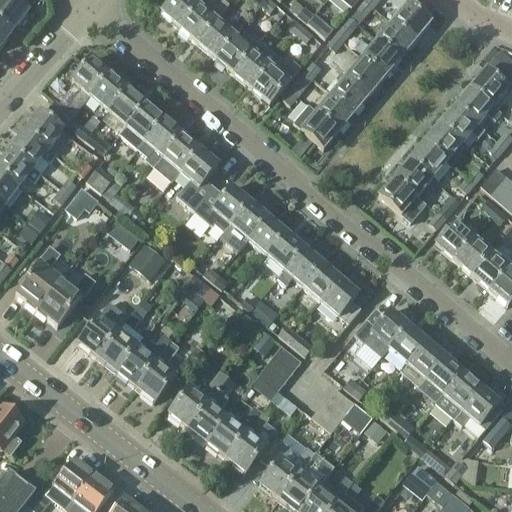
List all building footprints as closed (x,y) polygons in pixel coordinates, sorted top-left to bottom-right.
[(0,26),(13,37),(29,17),(7,0),(0,0),(0,1),(0,26)] [(172,0),(159,16),(178,32),(198,9),(197,8),(187,0),(172,0)] [(196,47),(216,24),(215,24),(228,9),(221,4),(216,10),(204,0),(203,0),(197,8),(198,9),(178,32),(196,47)] [(258,10),(266,1),(264,0),(250,0),(249,2),(258,10)] [(338,0),(344,4),(343,5),(351,12),(360,0),(338,0)] [(366,0),(364,3),(373,10),(381,1),(379,0),(366,0)] [(266,1),(258,10),(268,19),(276,9),(266,1)] [(373,10),(364,3),(355,13),(364,20),(373,10)] [(392,26),(415,45),(430,27),(407,7),(392,26)] [(305,28),(313,19),(303,11),(295,20),(305,28)] [(313,19),(305,28),(315,36),(322,27),(313,19)] [(216,24),(196,47),(214,63),(240,32),(241,33),(242,31),(233,23),(225,32),(216,24)] [(294,40),(302,31),(292,23),(285,32),(294,40)] [(0,53),(13,37),(0,26),(0,53)] [(415,45),(392,26),(376,44),(400,64),(415,45)] [(334,39),(343,46),(350,37),(341,30),(334,39)] [(302,31),(294,40),(304,48),(312,39),(302,31)] [(214,63),(233,78),(258,48),(258,47),(241,33),(240,32),(214,63)] [(343,46),(334,39),(325,49),(334,57),(343,46)] [(400,64),(376,44),(361,62),(385,81),(400,64)] [(250,93),(277,60),(259,45),(258,47),(258,48),(233,78),(250,93)] [(511,65),(499,55),(487,70),(502,82),(511,69),(511,65)] [(277,60),(250,93),(268,108),(300,71),(292,65),(288,70),(277,60)] [(46,116),(65,130),(72,120),(89,100),(108,77),(90,62),(70,85),(80,93),(63,113),(53,106),(46,116)] [(385,81),(361,62),(345,80),(369,100),(385,81)] [(303,75),(312,83),(320,73),(310,66),(303,75)] [(469,92),(493,111),(509,93),(485,73),(469,92)] [(297,82),(293,86),(302,94),(306,90),(312,83),(303,75),(297,82)] [(369,100),(345,80),(345,81),(339,76),(334,83),(339,88),(330,98),(354,118),(369,100)] [(107,115),(126,93),(108,77),(89,100),(107,115)] [(287,93),(296,100),(302,94),(293,86),(287,93)] [(454,110),(478,129),(486,119),(494,126),(501,118),(493,112),(493,111),(469,92),(454,110)] [(125,131),(144,108),(126,93),(107,115),(125,131)] [(296,100),(287,93),(279,103),(288,110),(296,100)] [(354,118),(330,98),(315,116),(339,136),(354,118)] [(144,108),(125,131),(126,131),(119,139),(137,154),(144,147),(143,146),(162,123),(144,108)] [(292,128),(300,134),(323,154),(339,136),(315,116),(308,110),(292,128)] [(478,129),(454,110),(439,128),(462,147),(470,138),(476,143),(483,135),(477,130),(478,129)] [(23,134),(47,153),(61,134),(38,116),(23,134)] [(180,139),(162,123),(143,146),(144,147),(137,154),(147,162),(144,165),(153,172),(162,162),(161,161),(180,139)] [(462,147),(439,128),(424,146),(447,166),(462,147)] [(83,145),(89,136),(80,129),(73,137),(83,145)] [(47,153),(23,134),(8,153),(32,172),(40,161),(48,167),(54,159),(46,154),(47,153)] [(495,144),(504,152),(511,143),(511,142),(503,135),(495,144)] [(89,136),(83,145),(92,152),(99,144),(89,136)] [(198,154),(180,139),(161,161),(162,162),(153,172),(152,173),(169,188),(179,176),(198,154)] [(504,152),(495,144),(487,155),(496,162),(504,152)] [(409,163),(432,183),(447,166),(424,146),(409,163)] [(32,172),(8,153),(0,164),(0,176),(18,190),(25,182),(32,187),(39,178),(32,172)] [(193,216),(213,192),(204,184),(217,169),(198,154),(179,176),(189,185),(175,201),(193,216)] [(432,183),(409,163),(393,181),(416,201),(432,183)] [(73,175),(81,181),(89,171),(80,165),(73,175)] [(84,188),(99,199),(105,191),(107,192),(114,183),(98,171),(84,188)] [(465,181),(474,189),(482,179),(473,171),(465,181)] [(489,199),(504,180),(495,172),(479,191),(489,199)] [(18,190),(0,176),(0,206),(3,209),(18,190)] [(497,206),(511,188),(511,186),(504,180),(489,199),(497,206)] [(416,201),(393,181),(378,200),(401,220),(416,201)] [(474,189),(465,181),(456,190),(465,198),(474,189)] [(59,193),(67,199),(74,190),(66,183),(59,193)] [(507,214),(511,207),(511,188),(497,206),(507,214)] [(124,205),(107,192),(105,191),(99,199),(107,206),(117,213),(124,205)] [(213,192),(193,216),(211,231),(213,228),(223,237),(229,230),(229,229),(248,207),(230,191),(223,200),(213,192)] [(67,199),(59,193),(50,204),(59,211),(67,199)] [(489,222),(496,212),(486,204),(478,213),(489,222)] [(124,205),(117,213),(127,221),(133,213),(124,205)] [(247,245),(266,222),(248,207),(229,229),(229,230),(247,245)] [(435,217),(444,225),(452,215),(443,208),(435,217)] [(496,212),(489,222),(498,230),(506,220),(496,212)] [(27,227),(38,236),(45,227),(50,221),(38,213),(27,227)] [(444,225),(435,217),(426,227),(435,235),(444,225)] [(266,260),(285,238),(266,222),(247,245),(266,260)] [(454,226),(435,249),(453,264),(472,241),(454,226)] [(38,236),(27,227),(19,238),(30,246),(38,236)] [(119,248),(129,256),(137,245),(127,237),(119,248)] [(285,238),(266,260),(283,275),(302,252),(285,238)] [(470,279),(490,257),(472,241),(453,264),(470,279)] [(147,285),(163,264),(142,248),(126,269),(147,285)] [(35,316),(59,285),(47,276),(59,260),(48,252),(35,268),(37,270),(14,300),(35,316)] [(301,291),(321,268),(302,252),(283,275),(275,284),(283,291),(291,282),(301,291)] [(490,257),(470,279),(488,294),(508,272),(507,272),(490,257)] [(1,267),(9,273),(16,264),(8,258),(1,267)] [(0,286),(10,274),(9,273),(1,267),(0,266),(0,286)] [(511,304),(511,266),(507,272),(508,272),(488,294),(507,310),(511,304)] [(319,306),(338,283),(321,268),(301,291),(319,306)] [(211,288),(217,280),(207,272),(201,280),(211,288)] [(59,285),(35,316),(56,332),(80,302),(82,303),(95,287),(84,279),(72,294),(59,285)] [(202,304),(210,294),(191,279),(184,289),(202,304)] [(217,280),(211,288),(221,295),(227,287),(217,280)] [(338,321),(347,329),(360,314),(351,306),(357,298),(338,283),(319,306),(338,321)] [(210,294),(202,304),(211,310),(218,301),(210,294)] [(248,317),(254,309),(245,301),(238,310),(248,317)] [(139,306),(133,314),(140,320),(146,312),(149,308),(142,302),(139,306)] [(254,309),(248,317),(257,325),(264,317),(254,309)] [(77,347),(96,362),(132,316),(123,310),(108,329),(98,321),(77,347)] [(362,348),(371,338),(388,353),(407,330),(389,315),(384,321),(374,313),(352,339),(362,348)] [(136,351),(124,342),(139,322),(132,316),(96,362),(115,377),(136,351)] [(283,347),(292,336),(284,329),(275,340),(283,347)] [(406,368),(425,346),(407,330),(388,353),(406,368)] [(292,336),(283,347),(303,363),(312,352),(292,336)] [(254,351),(264,359),(274,346),(264,338),(254,351)] [(136,351),(115,377),(134,392),(170,345),(169,345),(161,339),(153,350),(142,342),(136,351)] [(194,351),(172,379),(162,372),(178,351),(170,345),(134,392),(153,407),(173,381),(181,387),(203,358),(194,351)] [(425,346),(406,368),(400,376),(402,378),(402,379),(415,391),(416,390),(419,392),(425,385),(424,384),(443,361),(425,346)] [(272,361),(292,376),(299,366),(280,351),(272,361)] [(264,370),(284,386),(292,376),(272,361),(264,370)] [(442,399),(461,376),(443,361),(424,384),(425,385),(442,399)] [(284,386),(264,370),(256,381),(276,396),(284,386)] [(167,418),(186,433),(226,381),(218,375),(199,400),(188,391),(167,418)] [(452,424),(479,392),(461,376),(442,399),(443,400),(434,409),(452,424)] [(186,433),(205,448),(226,421),(218,415),(227,402),(225,401),(235,388),(226,381),(186,433)] [(349,399),(357,389),(349,382),(341,392),(349,399)] [(357,389),(349,399),(357,405),(365,395),(357,389)] [(479,392),(452,424),(461,432),(469,422),(484,435),(501,415),(495,410),(497,407),(479,392)] [(332,393),(324,402),(344,418),(351,408),(332,393)] [(336,427),(340,423),(344,418),(324,402),(317,412),(336,427)] [(351,408),(344,418),(340,423),(359,438),(371,423),(351,408)] [(13,442),(26,425),(12,414),(10,416),(2,410),(0,412),(0,454),(9,461),(20,447),(13,442)] [(224,463),(260,417),(253,411),(246,421),(243,419),(235,429),(226,421),(205,448),(224,463)] [(336,427),(317,412),(309,422),(328,438),(336,427)] [(386,428),(393,420),(383,412),(377,420),(386,428)] [(393,420),(386,428),(404,443),(414,431),(396,416),(393,420)] [(255,463),(262,469),(280,445),(271,438),(274,434),(265,427),(268,423),(260,417),(224,463),(243,478),(255,463)] [(490,453),(510,430),(500,421),(480,445),(490,453)] [(401,447),(418,461),(419,462),(426,454),(408,439),(401,447)] [(277,504),(312,458),(304,452),(297,462),(288,454),(289,452),(280,445),(262,469),(269,474),(257,489),(277,504)] [(449,473),(426,454),(419,462),(428,470),(428,469),(442,481),(449,473)] [(287,511),(301,511),(317,493),(308,486),(316,476),(313,474),(320,464),(312,458),(277,504),(287,511)] [(53,491),(73,506),(94,479),(92,478),(91,474),(88,472),(83,471),(74,464),(53,491)] [(449,473),(458,481),(464,473),(455,465),(449,473)] [(401,490),(420,505),(435,485),(416,470),(401,490)] [(458,481),(449,473),(442,481),(452,489),(458,481)] [(0,511),(21,511),(34,497),(8,477),(0,487),(0,511)] [(94,479),(73,506),(79,511),(100,511),(113,495),(106,489),(104,485),(101,482),(96,481),(94,479)] [(331,511),(350,487),(342,481),(334,493),(323,485),(317,493),(301,511),(331,511)] [(350,487),(331,511),(377,511),(383,505),(373,497),(361,511),(351,504),(359,494),(350,487)] [(440,511),(450,499),(446,496),(435,487),(425,500),(440,511)] [(26,511),(44,511),(53,500),(41,490),(25,510),(26,511)] [(465,511),(466,511),(455,502),(450,499),(440,511),(441,511),(440,511),(465,511)]
